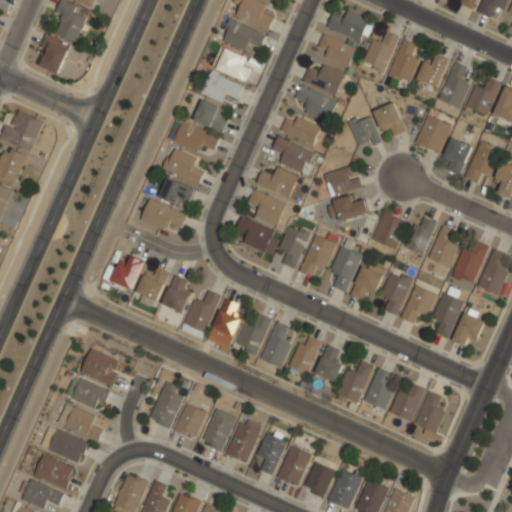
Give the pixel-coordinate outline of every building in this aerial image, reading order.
[(60,0),(56,10),(64,13),(56,32),(75,40),(87,11),(60,0)] [(268,1),(265,0),(237,0),(237,1),(241,3),(236,15),(268,29),(274,16),(263,12),(268,1)] [(460,0),(460,4),(475,9),(477,0),(460,0)] [(497,20),(505,0),(482,0),(478,12),(497,20)] [(344,17),(333,13),(327,27),(360,41),(369,21),(347,11),(344,17)] [(246,50),(250,40),(260,45),(266,33),(229,17),(220,38),(246,50)] [(362,62),(383,72),(399,37),(387,31),(382,42),(373,38),(362,62)] [(348,66),(357,49),(325,33),(316,50),(348,66)] [(40,64),(58,72),(70,45),(46,34),(39,50),(45,53),(40,64)] [(423,47),(403,38),(388,73),(408,81),(423,47)] [(250,68),(242,64),(246,56),(226,46),(216,66),(244,80),(250,68)] [(435,91),(451,59),(439,53),(435,63),(426,58),(415,81),(435,91)] [(462,75),(466,65),(453,60),(440,99),(461,106),(470,78),(462,75)] [(303,80),(336,94),(345,73),(323,64),(319,72),(308,67),(303,80)] [(227,93),(237,98),(243,84),(210,70),(201,92),(223,102),(227,93)] [(501,82),(489,77),(485,87),(475,83),(465,107),(487,117),(501,82)] [(302,112),(330,122),(338,99),(300,85),(295,98),(306,102),(302,112)] [(511,88),(507,86),(493,114),(511,123),(511,88)] [(227,119),(217,114),(220,107),(202,99),(193,119),(221,132),(227,119)] [(408,129),(398,100),(374,109),(382,130),(391,126),(394,134),(408,129)] [(31,150),(42,119),(12,109),(2,140),(31,150)] [(358,147),(380,141),(372,113),(350,119),(358,147)] [(439,153),(452,124),(428,113),(415,143),(439,153)] [(320,122),(284,117),(281,136),(317,141),(320,122)] [(174,141),(198,152),(201,145),(214,151),(220,136),(182,120),(174,141)] [(444,156),(450,159),(445,169),(459,175),(473,146),(452,137),(444,156)] [(282,152),(279,164),(305,172),(312,149),(276,138),(272,149),(282,152)] [(482,173),(489,177),(501,150),(481,141),(464,177),(477,183),(482,173)] [(27,156),(6,146),(0,158),(0,177),(13,184),(27,156)] [(204,171),(194,167),(198,157),(172,146),(163,168),(198,183),(204,171)] [(511,162),(499,162),(499,195),(511,195),(511,162)] [(299,177),(276,167),(273,176),(262,171),(256,184),(289,199),(299,177)] [(326,172),(332,195),(362,187),(359,175),(351,177),(348,167),(326,172)] [(182,196),(191,200),(196,187),(168,175),(159,196),(179,204),(182,196)] [(0,216),(13,189),(0,183),(0,216)] [(258,207),(254,216),(278,226),(287,203),(253,190),(248,203),(258,207)] [(369,211),(365,199),(356,202),(353,193),(329,201),(336,222),(369,211)] [(187,213),(150,196),(140,218),(166,230),(170,221),(181,226),(187,213)] [(394,249),(407,223),(385,212),(372,239),(394,249)] [(404,247),(422,256),(437,224),(420,215),(404,247)] [(266,253),(274,230),(240,217),(236,230),(246,234),(243,244),(266,253)] [(287,254),(282,263),(294,269),(310,234),(290,224),(278,250),(287,254)] [(450,267),(460,243),(453,240),(456,232),(442,226),(429,258),(450,267)] [(336,244),(316,235),(299,271),(311,277),(316,265),(325,269),(336,244)] [(452,272),(473,281),(488,247),(476,241),(472,251),(464,247),(452,272)] [(338,276),(334,286),(345,292),(363,255),(342,246),(330,272),(338,276)] [(507,255),(495,249),(476,285),(498,296),(511,270),(502,265),(507,255)] [(120,261),(111,280),(131,289),(144,260),(133,255),(128,264),(120,261)] [(366,292),(377,295),(384,269),(361,263),(353,295),(365,299),(366,292)] [(169,271),(158,267),(154,275),(145,272),(136,293),(157,301),(169,271)] [(398,315),(411,280),(391,272),(381,296),(389,299),(384,310),(398,315)] [(190,291),(184,289),(187,279),(173,275),(163,305),(183,312),(190,291)] [(419,314),(427,317),(437,294),(416,285),(401,317),(415,323),(419,314)] [(195,298),(183,323),(204,333),(221,296),(209,290),(203,302),(195,298)] [(448,339),(464,301),(443,292),(432,318),(441,321),(435,334),(448,339)] [(234,315),(239,304),(226,298),(208,339),(228,348),(241,318),(234,315)] [(472,337),(477,340),(486,322),(467,312),(452,340),(466,347),(472,337)] [(256,324),(242,322),(238,349),(261,353),(267,317),(258,315),(256,324)] [(281,367),(291,343),(283,340),(288,327),(276,322),(260,358),(281,367)] [(305,344),(299,342),(289,367),(308,375),(322,342),(309,337),(305,344)] [(335,360),(339,350),(328,345),(315,374),(336,383),(344,364),(335,360)] [(81,373),(111,385),(121,360),(91,348),(81,373)] [(357,372),(347,368),(337,395),(359,403),(373,365),(361,361),(357,372)] [(364,401),(383,409),(397,376),(378,368),(364,401)] [(108,389),(75,375),(66,395),(99,410),(108,389)] [(149,418),(170,427),(183,396),(174,393),(178,386),(166,380),(149,418)] [(425,389),(412,383),(408,394),(399,390),(390,412),(411,421),(425,389)] [(446,410),(440,408),(445,397),(429,391),(415,423),(436,432),(446,410)] [(97,440),(102,428),(93,424),(97,415),(66,402),(57,423),(97,440)] [(207,411),(186,402),(174,430),(195,439),(207,411)] [(237,419),(218,408),(200,440),(219,451),(237,419)] [(236,422),(228,457),(249,462),(258,428),(236,422)] [(89,442),(50,425),(41,446),(80,463),(89,442)] [(265,460),(260,470),(272,475),(286,442),(266,433),(256,456),(265,460)] [(310,454),(289,446),(277,478),(298,486),(310,454)] [(67,488),(75,467),(43,454),(35,475),(67,488)] [(335,472),(315,462),(303,488),(323,498),(335,472)] [(362,478),(343,469),(328,500),(348,509),(362,478)] [(134,511),(148,481),(128,472),(112,508),(120,511),(134,511)] [(64,492),(32,477),(22,498),(44,508),(48,499),(58,504),(64,492)] [(358,511),(378,511),(388,488),(368,480),(356,511),(358,511)] [(165,511),(172,490),(151,483),(142,511),(165,511)] [(409,511),(417,496),(394,487),(383,511),(409,511)] [(172,511),(196,511),(201,502),(181,493),(172,511)] [(38,511),(17,502),(13,510),(17,511),(38,511)]
